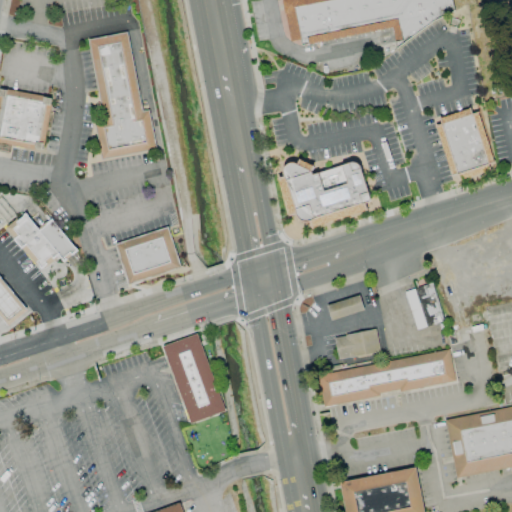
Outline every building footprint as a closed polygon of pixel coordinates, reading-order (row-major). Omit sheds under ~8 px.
[(455,0),(457,7),(396,48),(393,27),(293,45),(285,0),(455,0)] [(125,32),(141,112),(147,111),(155,151),(101,162),(93,122),(103,120),(86,39),(125,32)] [(0,107),(3,92),(52,102),(42,154),(0,145),(0,107)] [(443,124),(474,114),(490,163),(459,173),(443,124)] [(303,222),(290,181),(287,171),(290,164),(297,162),(318,172),(363,159),(375,200),(303,222)] [(0,198),(17,217),(0,232),(0,198)] [(11,228),(44,267),(59,254),(65,261),(69,258),(77,250),(52,220),(44,227),(40,230),(27,214),(11,228)] [(113,244),(164,228),(176,270),(126,286),(113,244)] [(0,312),(0,276),(28,309),(11,325),(0,312)] [(405,292),(433,282),(445,320),(417,329),(405,292)] [(328,305),(360,294),(365,309),(333,320),(328,305)] [(339,359),(335,337),(377,329),(381,351),(339,359)] [(160,347),(195,334),(224,411),(190,424),(160,347)] [(325,407),(318,374),(449,349),(456,381),(325,407)] [(455,478),(511,466),(511,407),(444,421),(455,478)] [(344,511),(424,511),(415,467),(339,482),(344,511)]
